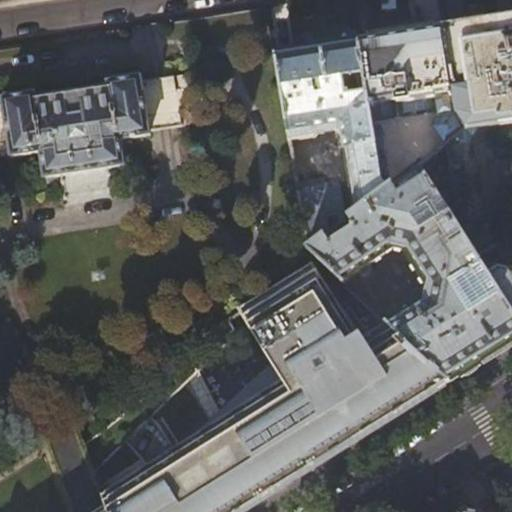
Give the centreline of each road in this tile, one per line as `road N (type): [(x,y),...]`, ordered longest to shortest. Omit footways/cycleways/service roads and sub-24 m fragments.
road 1 (secondary): [(353,511),(511,412)]
road 2 (residential): [(0,23),(151,0)]
